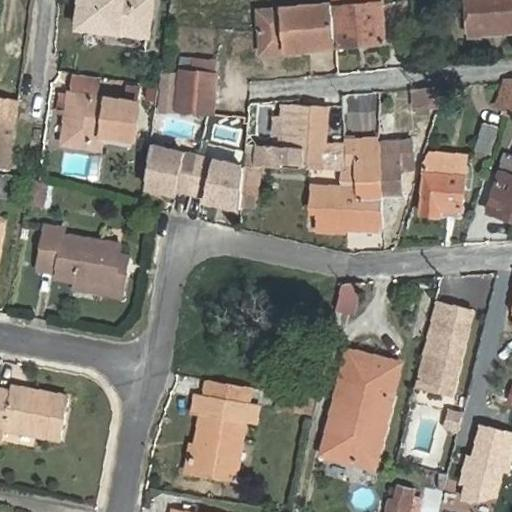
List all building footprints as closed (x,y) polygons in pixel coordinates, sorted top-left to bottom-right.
[(80,0),(78,26),(99,29),(100,20),(118,23),(117,31),(147,34),(151,0),(80,0)] [(511,0),(470,0),(474,34),(511,30),(511,0)] [(333,7),(336,46),(385,42),(382,3),(333,7)] [(313,48),(336,46),(333,7),(333,5),(260,11),(262,51),(289,49),(289,42),(312,40),(313,48)] [(100,20),(99,29),(117,31),(118,23),(100,20)] [(289,49),(313,48),(312,40),(289,42),(289,49)] [(214,68),(180,65),(176,105),(211,108),(214,68)] [(179,67),(162,66),(161,81),(159,114),(175,115),(176,105),(179,67)] [(73,80),(71,96),(93,98),(95,83),(73,80)] [(505,112),(510,114),(511,109),(511,80),(507,81),(499,105),(506,108),(505,112)] [(437,105),(444,85),(415,88),(417,107),(437,105)] [(93,98),(71,96),(64,145),(92,149),(93,138),(103,139),(135,144),(142,92),(129,90),(127,103),(93,98)] [(0,94),(0,104),(3,105),(1,119),(14,121),(16,107),(18,97),(0,94)] [(325,158),(328,105),(285,103),(283,148),(248,146),(247,166),(247,167),(261,167),(282,168),(283,162),(301,164),(303,165),(333,166),(333,159),(325,158)] [(1,119),(3,105),(0,104),(0,165),(8,167),(14,121),(1,119)] [(93,138),(92,149),(102,151),(103,139),(93,138)] [(380,138),(356,140),(348,141),(350,168),(345,168),(343,189),(314,187),(312,212),(320,213),(319,228),(384,231),(384,195),(380,143),(380,138)] [(414,140),(400,141),(401,151),(415,149),(414,140)] [(247,166),(151,141),(146,182),(179,191),(180,186),(208,193),(207,198),(244,207),(245,191),(247,167),(247,166)] [(400,141),(380,143),(384,195),(405,194),(405,190),(410,190),(416,166),(415,149),(401,151),(400,141)] [(511,147),(510,147),(490,212),(511,219),(511,147)] [(463,209),(466,165),(425,162),(422,214),(441,215),(442,208),(463,209)] [(247,167),(245,191),(259,192),(261,167),(247,167)] [(111,294),(114,273),(119,246),(63,235),(65,229),(44,225),(36,273),(56,277),(55,284),(74,288),(111,294)] [(130,276),(114,273),(111,294),(74,288),(73,296),(124,305),(130,276)] [(352,312),(358,281),(341,282),(336,310),(352,312)] [(456,371),(471,311),(438,302),(417,385),(451,393),(456,371)] [(384,394),(392,396),(401,363),(349,351),(335,410),(343,412),(332,456),(375,468),(384,430),(376,428),(384,394)] [(244,408),(248,387),(204,379),(200,399),(244,408)] [(10,386),(9,392),(31,395),(33,389),(10,386)] [(31,395),(9,392),(0,390),(0,443),(0,444),(3,429),(60,437),(68,395),(33,389),(31,395)] [(311,415),(314,399),(277,392),(274,409),(311,415)] [(384,430),(392,396),(384,394),(376,428),(384,430)] [(244,408),(200,399),(193,398),(190,417),(203,419),(193,477),(231,485),(242,420),(244,408)] [(256,410),(244,408),(242,420),(254,422),(256,410)] [(450,409),(446,426),(459,429),(463,412),(450,409)] [(343,412),(335,410),(324,454),(332,456),(343,412)] [(511,486),(511,459),(490,455),(485,480),(511,486)] [(452,474),(451,480),(467,484),(468,478),(452,474)] [(467,484),(451,480),(448,496),(464,499),(468,485),(467,484)] [(386,511),(408,511),(413,489),(399,485),(397,494),(391,492),(386,511)] [(443,511),(462,511),(465,500),(464,499),(448,496),(443,511)] [(436,511),(438,504),(424,501),(421,511),(436,511)]
